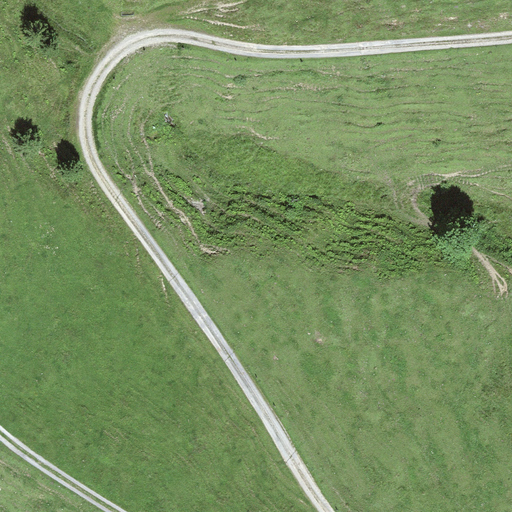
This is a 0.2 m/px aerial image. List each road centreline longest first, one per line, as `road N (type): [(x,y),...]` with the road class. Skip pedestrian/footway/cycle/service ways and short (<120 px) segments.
road 1 (track): [(511,34),(274,51),(152,36),(112,57),(85,99),(86,145),(100,179),(214,332),(327,511)]
road 2 (track): [(0,428),(120,511)]
